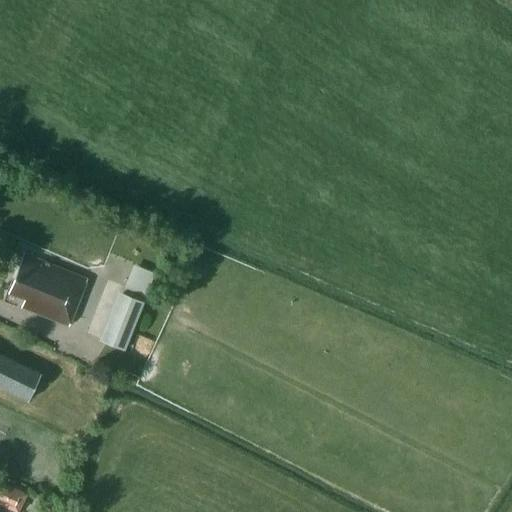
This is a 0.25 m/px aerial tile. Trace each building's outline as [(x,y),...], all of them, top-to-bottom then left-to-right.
[(28,311),(66,327),(88,277),(28,252),(9,297),(30,306),(28,311)] [(150,292),(157,268),(135,262),(128,286),(150,292)] [(144,302),(117,292),(98,339),(125,349),(144,302)] [(0,388),(28,402),(43,371),(0,351),(0,388)] [(27,486),(3,474),(0,481),(0,480),(0,504),(15,511),(16,511),(27,489),(25,489),(27,486)]
